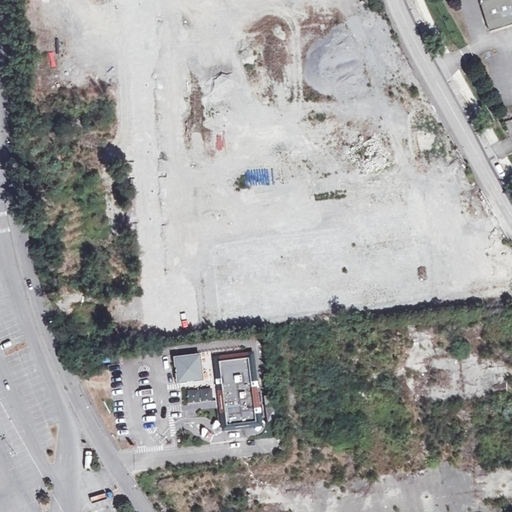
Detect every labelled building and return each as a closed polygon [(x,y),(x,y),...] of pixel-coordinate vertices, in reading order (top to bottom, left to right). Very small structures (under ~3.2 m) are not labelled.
[(511,0),(483,0),(492,28),(511,22),(511,0)] [(216,352),(201,354),(201,356),(204,380),(205,388),(220,386),(217,360),(216,352)] [(201,356),(177,359),(180,383),(204,380),(201,356)] [(220,386),(223,419),(225,419),(226,429),(255,426),(254,415),(256,415),(249,356),(217,360),(220,386)] [(423,374),(425,365),(418,364),(416,373),(423,374)] [(212,387),(186,391),(188,406),(214,403),(212,387)] [(265,409),(267,424),(275,424),(273,408),(265,409)]
